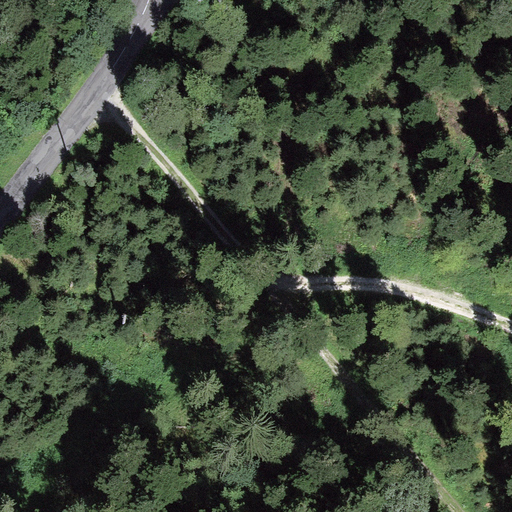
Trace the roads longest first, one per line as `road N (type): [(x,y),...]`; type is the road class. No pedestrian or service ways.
road 1 (track): [(93,96),(128,120),(249,268),(401,286),(511,330)]
road 2 (track): [(249,268),(456,511)]
road 3 (tertiary): [(0,221),(118,60),(144,0)]
